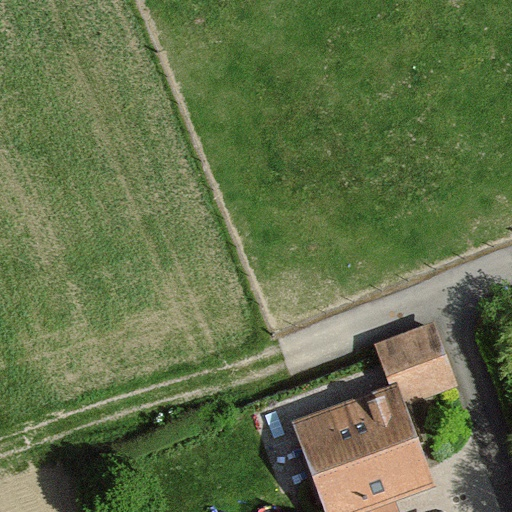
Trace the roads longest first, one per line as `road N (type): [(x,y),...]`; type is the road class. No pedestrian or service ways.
road 1 (track): [(0,454),(283,360)]
road 2 (residential): [(449,299),(511,473)]
road 3 (residential): [(449,299),(283,360)]
